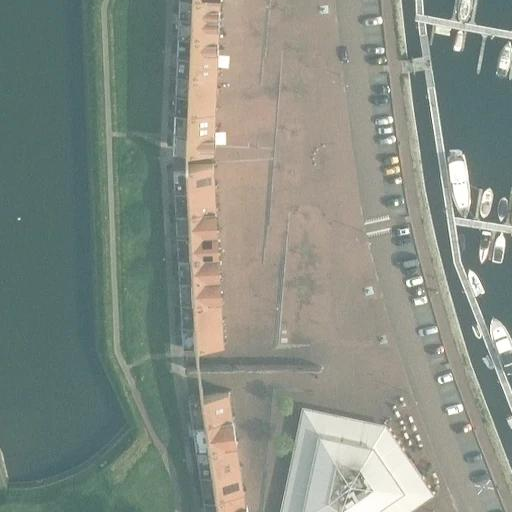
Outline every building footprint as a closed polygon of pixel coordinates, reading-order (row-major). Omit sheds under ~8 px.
[(219,0),(178,0),(178,11),(219,12),(219,0)] [(219,12),(178,11),(177,30),(218,31),(219,12)] [(218,31),(177,30),(177,49),(217,51),(218,31)] [(217,51),(177,49),(176,68),(217,70),(217,51)] [(217,70),(176,68),(175,87),(216,89),(217,70)] [(174,106),(215,108),(216,89),(175,87),(174,106)] [(173,126),(174,126),(214,127),(215,108),(174,106),(173,126)] [(214,127),(174,126),(173,126),(173,146),(213,148),(214,127)] [(174,188),(214,186),(213,162),(172,165),(174,188)] [(214,186),(174,188),(175,210),(216,208),(214,186)] [(176,233),(217,231),(216,208),(175,210),(176,233)] [(176,233),(178,255),(218,253),(217,231),(176,233)] [(178,255),(179,278),(219,275),(218,253),(178,255)] [(179,278),(180,300),(221,298),(219,275),(179,278)] [(180,300),(181,322),(222,320),(221,298),(180,300)] [(222,320),(181,322),(183,346),(223,344),(222,320)] [(192,423),(232,417),(229,391),(188,397),(192,423)] [(283,511),(401,511),(429,493),(383,427),(306,411),(283,511)] [(192,423),(196,448),(236,442),(232,417),(192,423)] [(196,448),(200,473),(240,467),(236,442),(196,448)] [(200,473),(203,498),(244,492),(240,467),(200,473)] [(246,511),(244,492),(203,498),(205,511),(246,511)]
